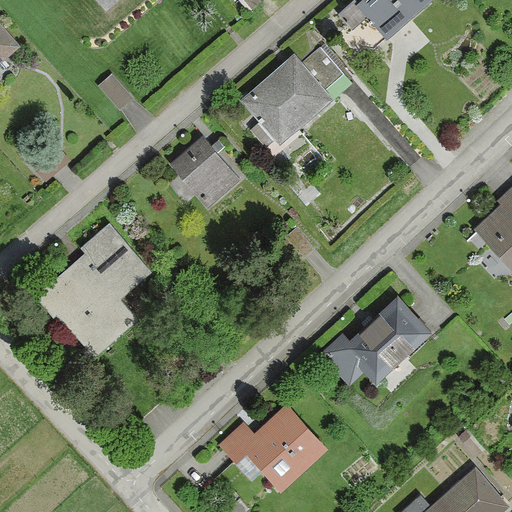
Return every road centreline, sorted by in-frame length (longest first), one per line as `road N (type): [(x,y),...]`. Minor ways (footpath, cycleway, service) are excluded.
road 1 (residential): [(124,487),(511,131)]
road 2 (residential): [(0,263),(312,0)]
road 3 (residential): [(124,487),(0,352)]
